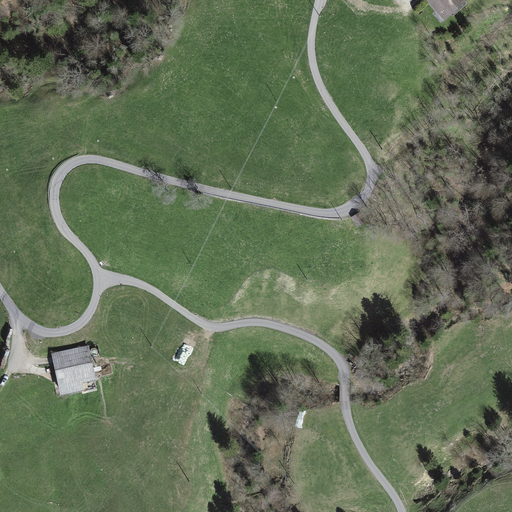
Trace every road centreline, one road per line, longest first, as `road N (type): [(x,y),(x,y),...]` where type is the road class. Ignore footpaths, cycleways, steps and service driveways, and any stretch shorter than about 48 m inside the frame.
road 1 (unclassified): [(97,277),(136,281),(210,326),(267,317),(324,337),(343,353),(355,428),(404,511)]
road 2 (residential): [(354,203),(299,207),(98,159),(76,161),(57,178),(55,210),(97,277)]
road 3 (unclassified): [(321,0),(313,52),(327,94),(374,172),(354,203)]
road 4 (unclassified): [(0,288),(32,326),(53,332),(89,313),(97,277)]
